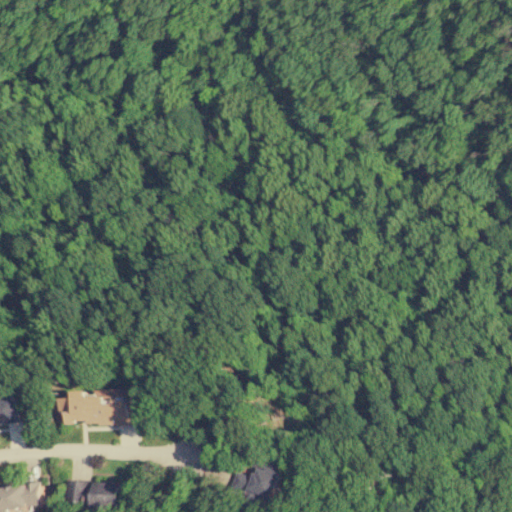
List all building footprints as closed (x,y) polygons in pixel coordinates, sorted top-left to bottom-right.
[(142,421),(142,403),(132,403),(132,387),(94,388),(75,389),(76,410),(67,410),(68,424),(142,421)] [(0,424),(24,422),(22,396),(0,397),(0,424)] [(285,463),(258,456),(255,467),(257,467),(255,476),(237,471),(232,488),(261,497),(262,493),(275,497),(285,463)] [(69,503),(91,504),(91,480),(70,479),(69,503)] [(10,511),(10,508),(46,504),(43,480),(0,485),(0,511),(10,511)] [(126,481),(97,480),(96,505),(125,506),(126,481)]
